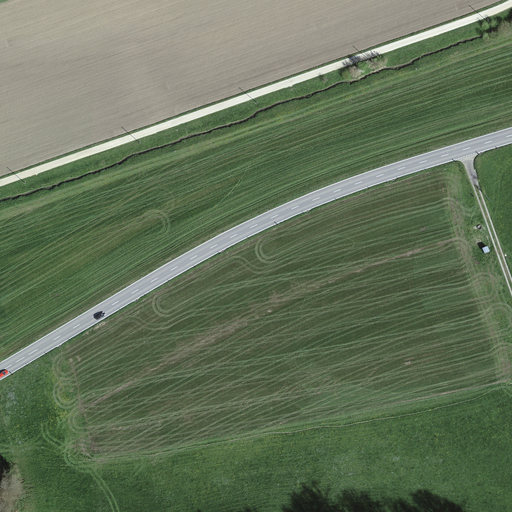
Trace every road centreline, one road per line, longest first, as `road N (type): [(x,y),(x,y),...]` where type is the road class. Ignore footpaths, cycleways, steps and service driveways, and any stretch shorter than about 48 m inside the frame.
road 1 (secondary): [(0,376),(255,226),(347,187),(511,139)]
road 2 (track): [(0,181),(511,3)]
road 3 (track): [(511,284),(466,152)]
